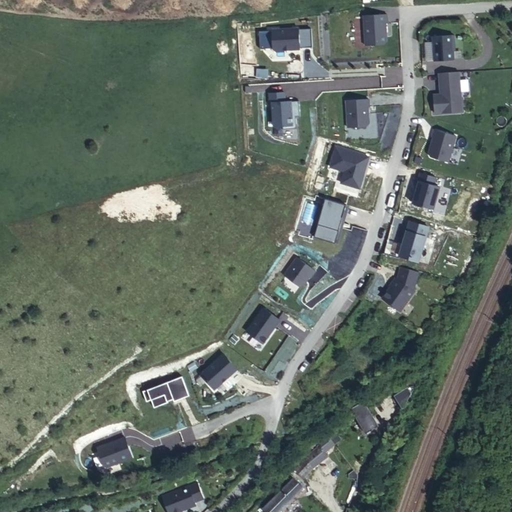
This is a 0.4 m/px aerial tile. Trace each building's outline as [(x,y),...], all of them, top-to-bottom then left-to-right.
[(365,17),(367,47),(386,46),(388,43),(387,24),(389,24),(389,15),(365,17)] [(302,50),(315,49),(313,30),(301,31),(301,30),(273,31),(275,51),(277,54),(287,54),(286,51),(292,51),(292,52),(302,52),(302,50)] [(436,63),(456,61),(455,45),(457,45),(457,36),(435,38),(436,63)] [(262,38),(263,48),(272,47),(271,37),(262,38)] [(464,113),(461,73),(441,75),(442,96),(435,96),(436,115),(464,113)] [(287,95),(271,96),(272,111),(274,111),(275,129),(284,129),(284,132),(298,131),(298,119),(302,119),(301,103),(290,104),(290,106),(287,106),(287,95)] [(371,101),(348,102),(349,129),(368,129),(370,126),(370,109),(371,109),(371,101)] [(431,155),(432,158),(450,163),(458,136),(436,130),(434,138),(435,139),(431,155)] [(340,183),(363,188),(370,154),(335,146),(330,168),(343,170),(340,183)] [(438,178),(422,174),(420,183),(421,183),(416,205),(436,210),(442,187),(436,186),(438,178)] [(326,200),(315,238),(335,245),(347,206),(326,200)] [(398,252),(419,259),(431,224),(409,217),(398,252)] [(298,260),(285,278),(300,289),(304,288),(311,279),(312,280),(317,273),(298,260)] [(384,301),(405,309),(420,271),(399,263),(384,301)] [(282,323),(265,312),(249,335),(265,347),(282,323)] [(235,369),(222,355),(201,374),(214,388),(235,369)] [(175,404),(190,398),(183,379),(143,395),(147,405),(151,403),(154,410),(168,405),(168,404),(174,402),(175,404)] [(397,393),(405,406),(407,402),(413,390),(410,385),(397,393)] [(370,431),(382,423),(367,400),(365,401),(355,407),(370,431)] [(109,470),(134,461),(126,441),(99,452),(105,469),(109,470)] [(329,448),(325,444),(294,471),(303,478),(327,457),(323,453),(329,448)] [(271,502),(263,510),(265,511),(279,511),(303,489),(294,480),(280,494),(271,502)] [(162,499),(167,511),(184,511),(186,511),(186,510),(196,506),(195,505),(204,501),(198,486),(162,499)] [(267,497),(271,502),(280,494),(275,489),(267,497)]
